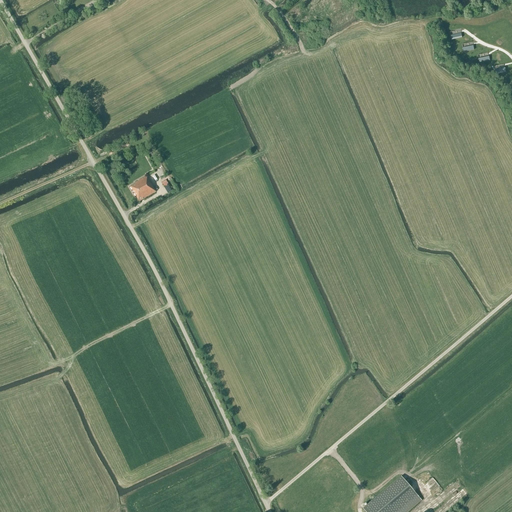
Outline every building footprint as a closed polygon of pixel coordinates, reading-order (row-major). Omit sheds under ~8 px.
[(462,44),(463,52),(474,51),(473,43),(462,44)] [(149,181),(146,177),(135,183),(136,184),(132,186),(132,185),(130,186),(139,202),(156,192),(149,181)] [(167,193),(172,191),(167,184),(165,180),(161,183),(163,186),(167,193)] [(365,511),(405,511),(421,499),(401,476),(362,509),(365,511)] [(435,496),(442,490),(433,478),(428,482),(431,486),(429,488),(435,496)]
